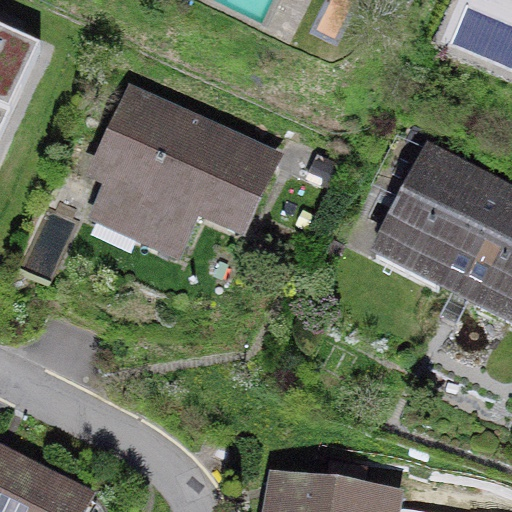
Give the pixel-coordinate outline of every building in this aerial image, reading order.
[(40,51),(0,33),(0,114),(11,119),(40,51)] [(294,173),(133,102),(92,196),(111,204),(97,235),(189,275),(206,237),(256,259),(294,173)] [(459,303),(511,197),(435,159),(382,266),(459,303)] [(511,197),(459,303),(511,329),(511,197)] [(0,511),(102,511),(105,508),(5,460),(0,462),(0,511)] [(411,511),(411,510),(278,490),(274,511),(411,511)]
